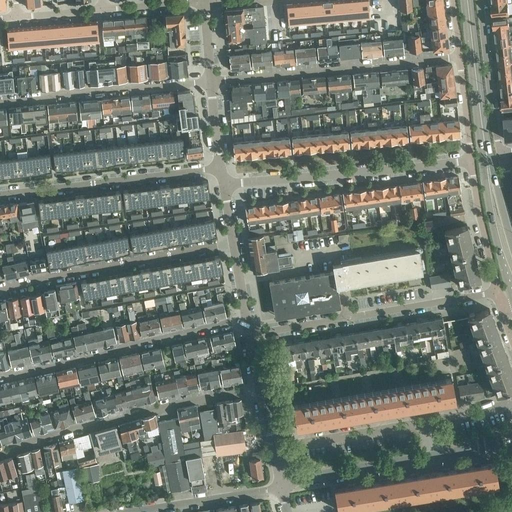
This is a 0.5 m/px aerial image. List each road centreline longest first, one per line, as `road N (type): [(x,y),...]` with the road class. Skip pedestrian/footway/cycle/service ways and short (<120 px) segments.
road 1 (residential): [(260,387),(0,452)]
road 2 (residential): [(246,317),(0,375)]
road 3 (residential): [(498,292),(249,335)]
road 4 (residential): [(209,82),(459,56)]
road 5 (residential): [(223,184),(471,160)]
road 6 (residential): [(0,290),(232,241)]
road 7 (residential): [(221,168),(0,194)]
road 8 (residential): [(209,82),(0,103)]
road 9 (secondary): [(486,161),(467,0)]
road 10 (residential): [(501,156),(479,0)]
road 11 (residential): [(281,487),(434,456)]
road 12 (residential): [(281,487),(133,511)]
road 13 (residential): [(471,160),(498,292)]
road 14 (residential): [(428,423),(297,445)]
road 15 (secondary): [(486,161),(511,290)]
